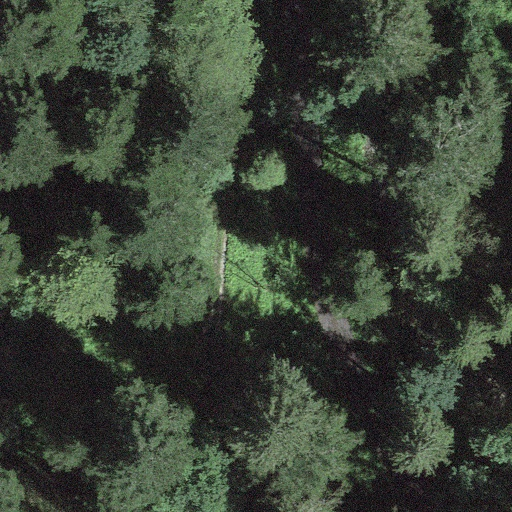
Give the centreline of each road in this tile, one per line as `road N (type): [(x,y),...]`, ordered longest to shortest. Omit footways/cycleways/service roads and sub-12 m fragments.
road 1 (track): [(432,511),(365,426),(320,283),(287,0)]
road 2 (track): [(231,0),(236,84),(208,366),(235,511)]
